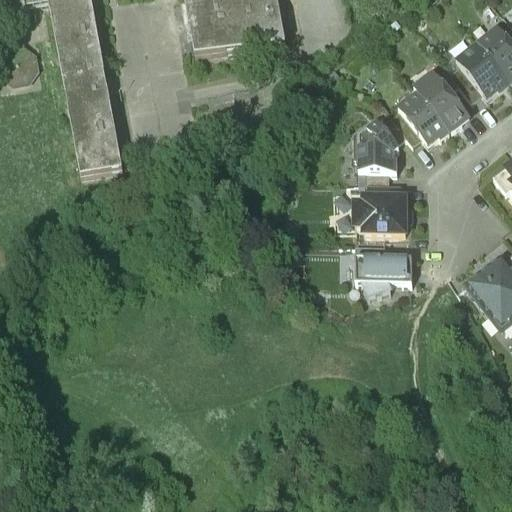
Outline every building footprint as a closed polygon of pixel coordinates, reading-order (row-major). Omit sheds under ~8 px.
[(0,0),(0,16),(23,13),(23,10),(20,0),(0,0)] [(45,0),(20,0),(23,10),(47,6),(45,0)] [(45,0),(47,6),(79,183),(120,176),(88,0),(45,0)] [(184,0),(196,61),(285,45),(277,0),(184,0)] [(511,37),(511,38),(503,45),(511,56),(511,37)] [(511,56),(503,45),(497,39),(477,55),(510,96),(511,93),(511,56)] [(510,96),(477,55),(456,72),(460,77),(482,105),(487,110),(497,101),(499,104),(510,96)] [(482,105),(460,77),(450,85),(472,113),(482,105)] [(458,96),(443,78),(434,85),(449,103),(458,96)] [(434,85),(414,101),(418,106),(418,105),(449,144),(469,128),(449,103),(434,85)] [(449,144),(418,105),(418,106),(398,121),(399,123),(422,151),(428,159),(438,150),(440,152),(449,144)] [(422,151),(399,123),(390,130),(407,151),(413,158),(422,151)] [(390,130),(387,126),(377,134),(397,158),(407,151),(390,130)] [(377,134),(375,131),(354,148),(354,174),(359,174),(359,188),(389,187),(397,187),(397,173),(393,173),(393,167),(400,162),(397,158),(377,134)] [(511,173),(493,188),(506,204),(511,200),(511,202),(511,173)] [(389,199),(389,187),(359,188),(359,200),(368,200),(389,199)] [(401,211),(401,199),(389,199),(368,200),(368,212),(401,211)] [(368,212),(364,212),(364,219),(356,219),(356,243),(365,243),(365,249),(406,249),(405,212),(368,212)] [(384,273),(384,261),(356,261),(356,273),(384,273)] [(511,265),(504,272),(502,269),(492,278),(511,302),(511,301),(511,265)] [(384,273),(356,273),(356,300),(363,300),(369,315),(391,307),(388,300),(412,300),(412,273),(384,273)] [(511,301),(511,302),(492,278),(466,298),(493,331),(502,324),(511,334),(511,333),(511,301)]
